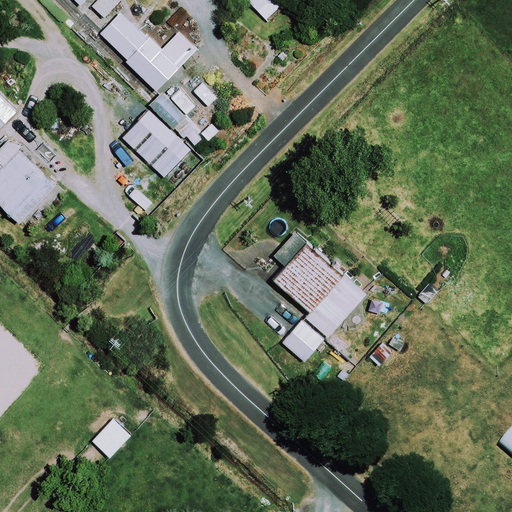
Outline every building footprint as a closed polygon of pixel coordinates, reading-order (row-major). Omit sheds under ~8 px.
[(123,1),(121,0),(100,0),(94,6),(106,18),(123,1)] [(161,50),(123,12),(101,33),(158,90),(198,50),(180,31),(161,50)] [(162,91),(150,105),(195,147),(207,134),(162,91)] [(0,128),(17,111),(0,93),(0,128)] [(20,149),(11,139),(0,150),(0,205),(19,224),(58,185),(21,149),(20,149)] [(304,243),(293,234),(275,256),(286,265),(274,279),(310,310),(303,318),(281,344),(306,365),(328,339),(347,317),(365,295),(341,274),(304,243)] [(346,372),(331,359),(322,370),(336,383),(346,372)] [(511,432),(502,443),(511,451),(511,432)]
